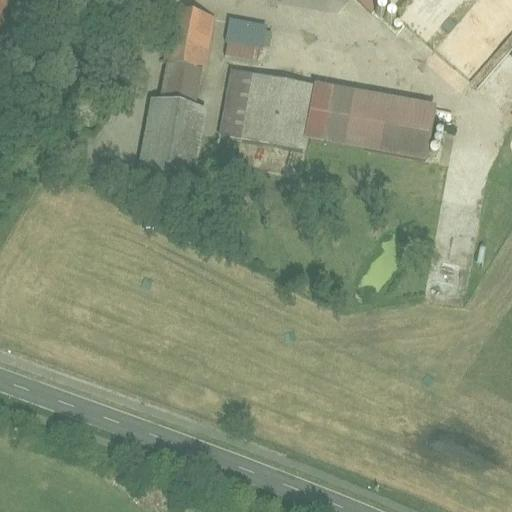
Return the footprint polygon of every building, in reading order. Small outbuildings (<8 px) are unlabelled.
[(0,0),(0,40),(38,0),(0,0)] [(392,0),(364,0),(380,15),(392,0)] [(145,103),(136,172),(195,180),(216,17),(174,11),(161,105),(145,103)] [(230,62),(266,64),(268,27),(232,24),(230,62)] [(511,52),(481,85),(502,106),(511,95),(511,52)] [(310,89),(241,78),(228,148),(298,160),(301,144),(310,89)] [(437,165),(446,111),(310,89),(301,144),(437,165)] [(436,276),(450,280),(447,290),(462,295),(475,251),(446,242),(436,276)]
